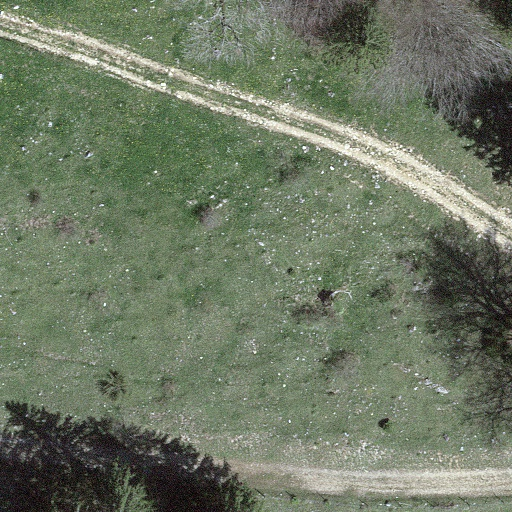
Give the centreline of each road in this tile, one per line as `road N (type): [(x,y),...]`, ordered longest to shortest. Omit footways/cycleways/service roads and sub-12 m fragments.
road 1 (track): [(0,27),(402,167),(511,236)]
road 2 (track): [(0,461),(53,469),(511,475)]
